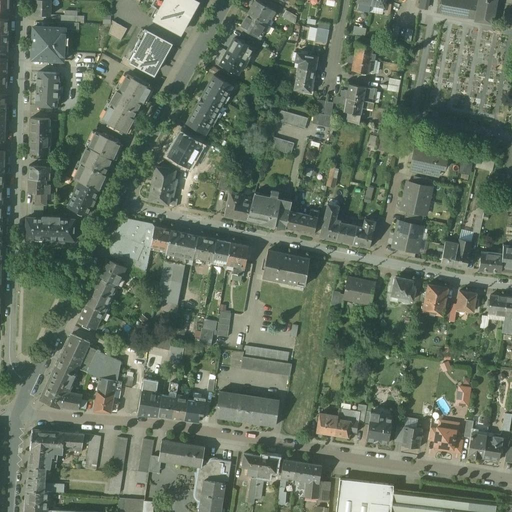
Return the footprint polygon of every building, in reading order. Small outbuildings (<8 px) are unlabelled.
[(9,0),(0,0),(0,9),(9,10),(9,0)] [(51,0),(42,0),(33,0),(33,14),(50,15),(51,0)] [(192,0),(155,0),(152,6),(160,10),(159,12),(160,13),(157,19),(156,18),(155,19),(157,20),(180,33),(187,21),(188,21),(191,15),(190,15),(197,2),(192,0)] [(357,0),(357,3),(359,3),(358,10),(370,13),(371,6),(372,0),(357,0)] [(386,0),(372,0),(371,6),(385,8),(386,0)] [(478,0),(479,2),(468,0),(439,0),(437,12),(476,19),(475,21),(492,24),(496,0),(478,0)] [(275,12),(255,1),(247,14),(265,24),(269,19),(270,20),(275,12)] [(296,17),(285,11),(282,17),(295,24),(296,17)] [(265,24),(247,14),(239,28),(251,35),(259,39),(264,31),(262,30),(265,24)] [(111,16),(104,16),(103,24),(111,24),(111,16)] [(9,20),(0,19),(0,33),(9,34),(9,20)] [(127,29),(112,21),(112,25),(108,34),(120,41),(127,29)] [(390,36),(397,37),(399,26),(392,24),(390,36)] [(61,28),(33,27),(33,43),(64,45),(65,29),(61,28)] [(367,29),(356,27),(355,35),(365,37),(367,29)] [(317,29),(315,42),(326,44),(328,31),(317,29)] [(170,44),(144,30),(144,31),(146,32),(141,39),(140,38),(133,51),(134,52),(130,59),(128,58),(128,59),(137,65),(153,74),(160,62),(163,63),(166,58),(163,56),(170,44)] [(0,33),(0,46),(8,47),(9,34),(0,33)] [(259,39),(251,35),(248,39),(262,47),(264,42),(259,39)] [(252,48),(234,38),(227,51),(247,63),(248,60),(246,59),(252,48)] [(64,45),(33,43),(32,59),(63,61),(64,45)] [(376,47),(356,43),(354,57),(374,61),(376,47)] [(227,51),(219,64),(238,75),(244,64),(246,65),(247,63),(227,51)] [(317,58),(297,54),(295,67),(298,68),(315,71),(317,58)] [(354,57),(348,56),(347,62),(353,63),(351,71),(368,74),(368,73),(375,74),(377,61),(354,57)] [(137,65),(128,59),(124,57),(120,64),(134,71),(137,65)] [(315,71),(298,68),(294,90),(303,92),(303,93),(311,94),(313,87),(312,86),(315,71)] [(57,73),(38,72),(37,78),(36,84),(37,84),(36,94),(36,100),(36,106),(55,107),(55,102),(58,103),(58,98),(60,98),(60,82),(59,82),(59,78),(56,77),(57,73)] [(127,74),(118,89),(117,88),(108,103),(110,104),(101,119),(126,133),(135,117),(133,116),(141,102),(142,103),(151,87),(127,74)] [(214,75),(186,123),(205,134),(213,121),(215,122),(218,117),(215,116),(223,101),(226,103),(227,100),(225,99),(232,86),(214,75)] [(400,80),(390,79),(388,85),(398,87),(400,80)] [(376,89),(349,84),(347,92),(341,90),(340,97),(369,102),(373,103),(376,89)] [(369,102),(340,97),(338,104),(345,105),(344,112),(348,113),(346,120),(359,124),(362,107),(368,109),(369,102)] [(326,102),(319,100),(317,111),(324,113),(326,102)] [(333,103),(326,102),(324,113),(324,114),(331,116),(333,103)] [(285,112),(279,110),(276,121),(281,123),(285,112)] [(290,113),(285,112),(281,123),(287,124),(290,113)] [(331,116),(315,112),(312,124),(330,128),(332,116),(331,116)] [(296,115),(290,113),(287,124),(293,126),(296,115)] [(302,117),(296,115),(293,126),(299,128),(302,117)] [(302,117),(299,128),(304,129),(308,118),(302,117)] [(50,119),(30,118),(29,153),(49,154),(50,119)] [(95,131),(88,147),(87,146),(79,162),(81,163),(73,178),(80,181),(99,190),(107,174),(105,173),(112,159),(113,159),(121,143),(95,131)] [(277,138),(272,136),(268,150),(273,152),(274,149),(277,138)] [(283,140),(277,138),(274,149),(279,151),(283,140)] [(289,141),(283,140),(279,151),(285,153),(289,141)] [(210,146),(200,141),(193,153),(199,156),(203,157),(210,146)] [(294,143),(289,141),(285,153),(291,154),(294,143)] [(435,146),(418,141),(416,148),(433,152),(435,146)] [(433,152),(416,148),(415,150),(414,150),(410,169),(438,175),(439,168),(445,169),(447,161),(441,160),(442,154),(433,152)] [(476,158),(476,167),(493,168),(493,159),(476,158)] [(471,164),(462,162),(461,170),(470,171),(471,164)] [(38,166),(29,165),(29,179),(48,180),(49,174),(53,174),(54,166),(38,166)] [(175,170),(156,166),(149,200),(168,204),(170,197),(175,170)] [(234,170),(224,167),(222,175),(229,178),(231,178),(234,170)] [(346,170),(338,168),(333,188),(341,190),(346,170)] [(222,175),(218,188),(225,190),(229,178),(222,175)] [(432,180),(414,176),(412,183),(430,187),(432,180)] [(48,180),(29,179),(28,192),(37,193),(45,193),(46,183),(50,183),(50,180),(48,180)] [(99,190),(80,181),(68,207),(87,216),(92,205),(93,206),(95,201),(94,200),(99,190)] [(412,183),(408,182),(405,196),(428,201),(431,187),(412,183)] [(364,198),(370,199),(372,187),(366,186),(364,198)] [(263,194),(255,192),(252,203),(247,220),(247,221),(253,223),(255,222),(258,223),(258,224),(274,227),(275,226),(278,227),(279,226),(280,224),(282,225),(286,226),(290,211),(292,201),(287,200),(278,198),(279,192),(272,190),(270,197),(263,195),(263,194)] [(245,195),(231,192),(225,215),(247,220),(252,203),(243,201),(245,195)] [(45,193),(37,193),(36,204),(45,204),(45,193)] [(428,201),(405,196),(402,210),(406,211),(424,214),(425,215),(428,201)] [(178,199),(170,197),(168,204),(176,206),(178,199)] [(339,206),(327,203),(324,217),(336,219),(339,206)] [(319,212),(310,210),(309,216),(318,218),(319,212)] [(309,216),(290,211),(286,226),(286,228),(314,236),(318,218),(309,216)] [(424,214),(406,211),(405,216),(423,220),(424,214)] [(26,227),(74,229),(75,219),(60,218),(60,217),(42,216),(42,217),(27,216),(26,227)] [(423,220),(405,216),(404,222),(421,226),(423,220)] [(336,219),(324,217),(320,237),(337,241),(337,239),(341,222),(342,221),(336,219)] [(483,219),(476,217),(473,232),(480,233),(483,219)] [(364,227),(358,226),(354,243),(371,246),(376,222),(366,219),(364,227)] [(125,220),(119,233),(119,232),(118,233),(119,233),(113,246),(115,247),(119,252),(116,258),(135,266),(145,244),(130,237),(136,222),(125,220)] [(404,222),(399,221),(396,234),(419,239),(422,226),(404,222)] [(145,244),(135,266),(145,271),(147,271),(151,247),(155,226),(136,222),(130,237),(145,244)] [(358,226),(341,222),(337,239),(354,243),(358,226)] [(171,230),(155,226),(151,247),(167,250),(171,230)] [(74,229),(26,227),(26,238),(35,238),(35,237),(41,237),(41,238),(51,239),(51,238),(65,239),(64,240),(74,240),(74,229)] [(199,236),(171,230),(167,250),(166,254),(166,255),(187,258),(189,252),(195,253),(199,236)] [(419,239),(396,234),(393,247),(398,248),(416,252),(417,252),(419,239)] [(217,239),(199,236),(195,253),(213,257),(217,239)] [(231,242),(217,239),(213,257),(212,260),(224,263),(224,264),(226,265),(231,242)] [(458,244),(457,250),(456,250),(452,266),(465,269),(470,253),(469,253),(471,242),(459,239),(458,244)] [(458,244),(445,241),(440,264),(452,266),(456,250),(457,250),(458,244)] [(249,246),(231,242),(226,265),(226,268),(232,270),(232,272),(238,274),(237,275),(239,275),(239,274),(243,275),(249,246)] [(511,246),(504,246),(502,257),(501,267),(511,268),(511,246)] [(416,252),(398,248),(397,254),(414,258),(416,252)] [(310,259),(269,250),(263,276),(306,285),(310,259)] [(195,253),(189,252),(187,258),(186,264),(192,266),(194,258),(195,253)] [(493,253),(482,252),(480,271),(501,273),(501,267),(502,257),(493,256),(493,253)] [(213,257),(195,253),(194,258),(205,260),(212,262),(212,260),(213,257)] [(187,258),(166,255),(157,301),(160,302),(171,304),(177,305),(185,264),(186,264),(187,258)] [(126,268),(107,259),(106,259),(103,266),(98,277),(118,286),(126,268)] [(212,262),(205,260),(203,268),(211,270),(212,262)] [(145,271),(135,266),(132,272),(143,277),(145,271)] [(118,286),(98,277),(91,293),(90,295),(86,303),(104,312),(106,312),(118,286)] [(364,282),(348,279),(343,299),(371,305),(375,284),(365,281),(364,282)] [(412,282),(396,279),(392,297),(398,298),(398,300),(409,302),(410,300),(413,300),(415,290),(411,289),(412,282)] [(448,289),(428,285),(423,312),(442,316),(448,289)] [(476,294),(460,292),(458,305),(457,312),(464,313),(464,310),(473,311),(473,309),(477,310),(478,300),(475,300),(476,294)] [(507,298),(491,296),(489,313),(505,314),(507,298)] [(511,298),(507,298),(505,314),(502,331),(511,333),(511,331),(511,298)] [(171,304),(160,302),(159,310),(170,312),(171,304)] [(104,312),(86,303),(78,321),(91,327),(96,329),(99,324),(101,325),(103,322),(100,321),(104,312)] [(458,305),(451,304),(450,311),(450,315),(456,316),(457,312),(458,305)] [(232,313),(221,312),(219,323),(230,325),(232,313)] [(489,318),(482,317),(480,329),(487,330),(489,318)] [(230,325),(219,323),(218,330),(217,335),(228,337),(230,325)] [(218,330),(202,327),(200,337),(212,340),(213,334),(217,335),(218,330)] [(127,335),(113,329),(110,335),(125,342),(127,335)] [(167,337),(153,334),(150,346),(164,350),(167,337)] [(72,335),(57,366),(58,367),(75,375),(78,369),(88,347),(89,343),(72,335)] [(212,340),(200,337),(199,343),(211,346),(212,340)] [(180,358),(183,347),(169,344),(167,355),(180,358)] [(289,353),(246,346),(245,356),(287,363),(289,353)] [(97,351),(88,347),(78,369),(95,376),(101,377),(102,370),(111,372),(111,373),(119,374),(121,362),(99,352),(100,351),(98,349),(97,351)] [(163,357),(149,354),(148,360),(155,361),(162,363),(163,357)] [(292,365),(243,357),(241,369),(290,377),(292,365)] [(155,361),(148,360),(145,373),(152,375),(155,361)] [(162,363),(155,361),(152,375),(158,377),(162,363)] [(448,361),(439,364),(442,372),(451,369),(448,361)] [(75,375),(58,367),(57,368),(59,370),(58,372),(58,373),(56,376),(54,376),(54,377),(53,377),(47,389),(48,390),(45,395),(42,400),(49,403),(49,404),(60,409),(61,407),(78,410),(83,394),(70,393),(77,376),(75,375)] [(111,372),(102,370),(101,377),(117,380),(118,380),(119,374),(111,373),(111,372)] [(134,376),(119,374),(118,380),(123,381),(122,386),(132,388),(134,376)] [(117,380),(101,377),(95,411),(111,412),(113,402),(115,389),(117,380)] [(159,416),(162,395),(156,394),(158,381),(143,379),(143,385),(138,414),(152,415),(159,416)] [(215,380),(209,379),(207,390),(213,391),(215,380)] [(171,396),(162,395),(159,416),(172,418),(176,395),(178,384),(170,383),(169,390),(171,394),(171,396)] [(471,388),(459,387),(457,404),(468,406),(471,388)] [(238,394),(219,391),(215,416),(245,420),(249,396),(238,394)] [(189,397),(176,395),(172,418),(184,419),(188,400),(189,397)] [(260,398),(249,396),(245,420),(275,425),(279,400),(260,397),(260,398)] [(194,401),(188,400),(184,419),(199,422),(201,413),(204,414),(206,399),(195,397),(194,401)] [(119,403),(113,402),(111,412),(118,413),(119,403)] [(367,405),(359,404),(358,411),(360,411),(358,422),(364,423),(367,405)] [(358,411),(339,407),(338,415),(335,434),(348,436),(349,430),(357,432),(358,422),(360,411),(358,411)] [(338,415),(320,412),(317,431),(335,434),(338,415)] [(378,414),(371,413),(366,440),(375,441),(374,442),(380,443),(380,442),(388,443),(391,419),(378,417),(378,414)] [(511,415),(504,413),(502,430),(509,431),(511,415)] [(418,419),(406,418),(405,426),(417,427),(418,419)] [(467,419),(464,435),(471,436),(472,428),(473,420),(467,419)] [(447,424),(446,428),(437,427),(435,441),(434,446),(453,449),(456,430),(456,426),(447,424)] [(417,427),(405,426),(404,430),(403,442),(402,445),(419,448),(422,428),(417,427)] [(404,430),(396,428),(394,440),(403,442),(404,430)] [(437,429),(430,428),(428,440),(435,441),(437,429)] [(471,436),(468,455),(483,457),(486,440),(486,434),(478,433),(479,429),(472,428),(471,436)] [(53,451),(56,432),(35,431),(32,433),(30,449),(53,451)] [(56,432),(53,451),(63,453),(63,451),(63,444),(83,446),(85,434),(56,432)] [(101,437),(90,435),(85,468),(96,470),(101,437)] [(502,437),(494,435),(493,441),(486,440),(483,457),(483,458),(499,460),(502,437)] [(128,439),(117,437),(112,469),(109,492),(120,493),(128,439)] [(153,441),(143,439),(136,482),(146,484),(153,441)] [(208,463),(202,462),(205,447),(162,440),(159,460),(199,466),(195,493),(195,496),(195,498),(197,500),(198,501),(201,502),(199,511),(220,511),(225,483),(225,480),(228,481),(231,462),(215,459),(212,460),(209,461),(208,463)] [(83,446),(63,444),(63,451),(82,452),(83,446)] [(430,446),(426,453),(433,457),(437,450),(430,446)] [(53,451),(30,449),(28,466),(50,468),(51,465),(51,460),(55,460),(57,460),(58,453),(63,453),(53,451)] [(262,457),(253,455),(254,455),(244,453),(242,466),(248,467),(247,474),(255,475),(259,476),(262,457)] [(269,458),(262,457),(259,476),(261,476),(269,477),(270,471),(276,472),(279,459),(269,457),(269,458)] [(296,461),(283,459),(281,477),(281,481),(284,481),(285,477),(286,478),(293,479),(296,461)] [(308,463),(296,461),(293,479),(302,480),(301,484),(305,484),(308,463)] [(321,465),(308,463),(305,484),(304,490),(304,496),(305,496),(317,498),(317,494),(318,482),(318,481),(321,465)] [(50,468),(28,466),(26,490),(45,491),(45,483),(45,478),(49,478),(49,476),(51,476),(51,468),(50,468)] [(255,479),(252,478),(250,491),(256,492),(259,476),(255,475),(255,479)] [(393,485),(340,479),(336,511),(390,511),(393,489),(393,485)] [(329,483),(318,481),(318,482),(317,494),(317,498),(317,499),(317,498),(327,499),(329,483)] [(56,484),(45,483),(45,491),(50,491),(56,492),(56,484)] [(64,484),(56,484),(56,492),(64,492),(64,484)] [(135,489),(132,493),(140,499),(143,494),(135,489)] [(393,489),(390,511),(495,511),(496,501),(393,489)] [(45,491),(26,490),(25,509),(46,510),(49,510),(50,491),(45,491)] [(502,511),(505,494),(497,493),(496,501),(495,511),(502,511)] [(126,498),(120,498),(117,511),(125,511),(126,498)] [(136,511),(138,499),(126,498),(125,511),(131,511),(136,511)]
